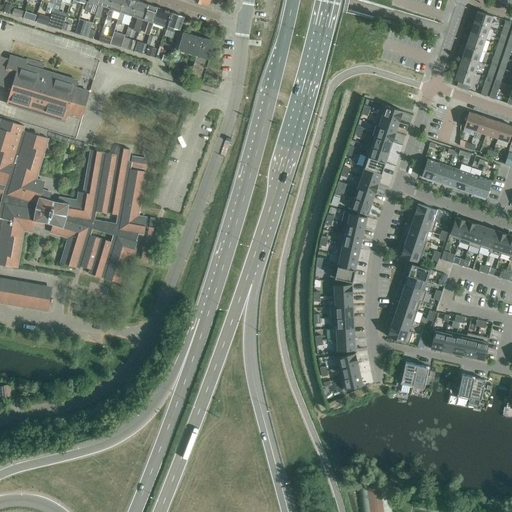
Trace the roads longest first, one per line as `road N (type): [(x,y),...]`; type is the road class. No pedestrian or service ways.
road 1 (unclassified): [(0,421),(92,396),(133,364),(232,105)]
road 2 (trunk): [(287,26),(205,320)]
road 3 (primary): [(246,279),(327,0)]
road 4 (trunk): [(205,320),(159,402),(129,431),(0,475)]
road 5 (primary): [(159,511),(246,279)]
road 6 (primary): [(285,511),(249,375),(246,279)]
road 7 (trunk): [(205,320),(134,511)]
road 8 (residential): [(398,186),(373,284),(373,344)]
road 9 (residential): [(373,344),(511,375)]
road 10 (residential): [(232,105),(108,70)]
road 11 (residential): [(511,224),(398,186)]
